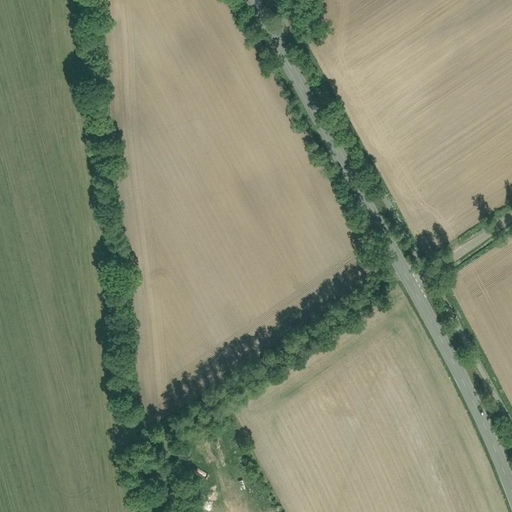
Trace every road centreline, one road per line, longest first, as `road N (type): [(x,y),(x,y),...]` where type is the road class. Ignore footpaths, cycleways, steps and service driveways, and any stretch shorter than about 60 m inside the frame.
road 1 (tertiary): [(511,490),(458,369),(252,0)]
road 2 (track): [(411,285),(511,216)]
